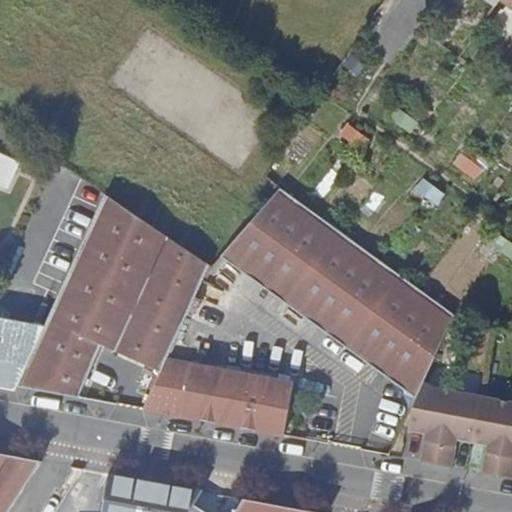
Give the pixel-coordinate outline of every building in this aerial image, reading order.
[(511,0),(498,0),(511,9),(511,0)] [(286,190),(281,187),(221,257),(415,397),(426,372),(452,311),(286,190)] [(31,325),(15,387),(18,388),(53,395),(79,399),(104,346),(118,353),(169,236),(110,195),(46,328),(31,325)] [(209,263),(169,236),(118,353),(164,372),(209,263)] [(0,372),(4,357),(0,355),(0,347),(5,348),(11,321),(0,318),(0,372)] [(31,325),(11,321),(5,348),(0,347),(0,355),(4,357),(0,372),(0,384),(15,387),(31,325)] [(171,361),(148,411),(186,418),(190,365),(171,361)] [(294,385),(190,365),(186,418),(204,421),(284,434),(294,385)] [(410,408),(408,420),(427,425),(425,431),(420,458),(442,463),(450,464),(456,436),(457,430),(488,436),(481,470),(485,471),(502,474),(511,476),(511,473),(511,398),(437,385),(426,372),(415,397),(410,408)] [(427,425),(408,420),(407,427),(425,431),(427,425)] [(457,430),(456,436),(486,442),(488,436),(457,430)] [(0,456),(0,511),(8,511),(39,463),(0,456)] [(124,478),(111,476),(104,511),(191,511),(204,492),(124,478)] [(315,511),(246,500),(238,511),(206,511),(196,505),(191,511),(315,511)]
